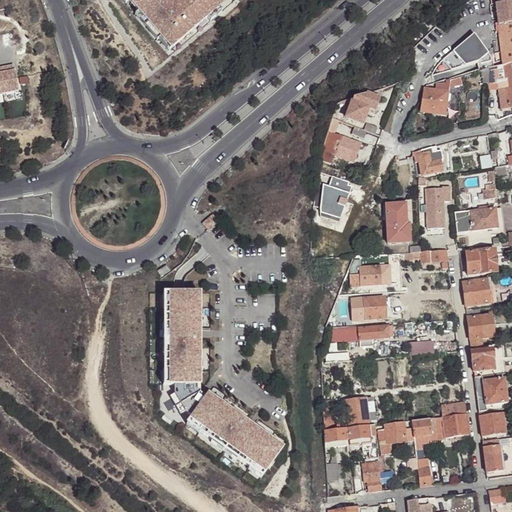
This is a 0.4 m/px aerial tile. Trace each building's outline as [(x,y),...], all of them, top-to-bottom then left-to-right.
[(178,0),(173,4),(169,0),(130,0),(131,0),(133,0),(142,10),(151,21),(149,23),(161,37),(164,36),(172,48),(196,29),(208,19),(220,9),(217,5),(223,0),(178,0)] [(140,11),(142,10),(133,0),(131,0),(140,11)] [(223,0),(217,5),(220,9),(231,0),(223,0)] [(511,63),(511,2),(495,4),(496,14),(503,66),(511,63)] [(223,13),(220,9),(208,19),(212,23),(223,13)] [(151,21),(142,10),(140,11),(136,14),(158,41),(159,39),(161,37),(149,23),(151,21)] [(475,34),(436,62),(427,74),(432,76),(475,63),(476,67),(477,70),(491,66),(488,53),(475,34)] [(161,37),(159,39),(168,51),(172,48),(164,36),(161,37)] [(511,108),(511,63),(503,66),(504,81),(508,109),(511,109),(511,108)] [(0,95),(19,92),(17,79),(14,66),(0,68),(0,95)] [(504,81),(503,66),(487,71),(487,79),(487,92),(498,91),(497,82),(504,81)] [(461,85),(459,78),(450,81),(452,85),(449,86),(448,89),(461,85)] [(497,82),(498,91),(500,110),(508,109),(504,81),(497,82)] [(435,91),(424,89),(420,113),(425,114),(432,115),(433,109),(445,111),(448,92),(435,91)] [(379,90),(365,95),(376,99),(379,90)] [(365,95),(353,98),(352,102),(369,108),(368,109),(374,111),(378,100),(376,99),(365,95)] [(347,101),(338,103),(349,108),(352,102),(353,98),(347,101)] [(352,102),(349,108),(345,118),(362,125),(368,109),(369,108),(352,102)] [(328,128),(332,130),(333,130),(336,120),(335,120),(331,119),(328,128)] [(365,131),(374,135),(377,128),(366,124),(363,130),(365,131)] [(365,131),(363,130),(353,127),(351,134),(363,139),(365,131)] [(327,131),(318,160),(330,164),(334,156),(353,164),(361,144),(331,132),(327,131)] [(497,134),(488,136),(489,144),(499,142),(497,134)] [(481,151),(488,150),(486,138),(478,139),(481,151)] [(457,141),(445,144),(447,152),(459,149),(457,141)] [(490,151),(491,159),(499,157),(497,149),(490,151)] [(420,151),(412,153),(414,164),(419,163),(418,156),(421,155),(420,151)] [(418,156),(419,163),(422,175),(428,174),(441,172),(439,161),(429,163),(427,154),(421,155),(418,156)] [(492,160),(493,169),(500,168),(499,161),(497,159),(492,160)] [(500,168),(493,169),(494,176),(504,174),(503,167),(500,168)] [(425,190),(427,230),(443,230),(442,197),(449,197),(448,188),(441,188),(441,190),(425,190)] [(496,199),(495,190),(485,191),(486,200),(496,199)] [(384,205),(387,245),(409,244),(408,224),(406,224),(404,205),(384,205)] [(501,208),(495,209),(497,230),(498,235),(504,234),(501,208)] [(495,209),(469,212),(472,232),(497,230),(495,209)] [(472,232),(469,212),(454,213),(456,234),(472,232)] [(213,216),(203,224),(209,231),(218,222),(213,216)] [(431,262),(441,262),(447,261),(445,252),(445,251),(431,252),(420,253),(420,261),(420,263),(431,262)] [(495,266),(495,259),(494,251),(465,254),(467,276),(496,274),(495,266)] [(398,263),(420,261),(420,253),(410,253),(398,254),(398,263)] [(511,257),(495,259),(495,266),(511,265),(511,257)] [(170,272),(165,266),(157,272),(162,278),(170,272)] [(379,266),(358,267),(359,286),(380,285),(379,266)] [(359,286),(358,267),(352,268),(349,268),(350,276),(349,277),(350,287),(359,286)] [(488,280),(462,283),(465,307),(491,304),(488,280)] [(170,292),(163,292),(162,293),(162,307),(164,306),(170,307),(170,292)] [(173,292),(170,292),(170,307),(164,306),(164,322),(168,322),(168,337),(168,352),(163,352),(163,368),(167,368),(167,383),(172,383),(172,392),(182,410),(188,416),(186,418),(198,428),(195,432),(206,441),(209,438),(221,448),(233,458),(230,461),(242,471),(246,467),(257,476),(276,454),(246,428),(242,425),(241,424),(240,425),(235,421),(235,419),(232,417),(223,409),(221,412),(215,407),(218,404),(205,394),(203,397),(198,392),(198,369),(195,368),(195,361),(198,362),(199,345),(197,346),(198,338),(199,338),(199,337),(199,335),(199,307),(199,292),(184,292),(179,292),(173,292)] [(351,321),(385,319),(383,298),(349,300),(351,321)] [(490,315),(466,318),(469,340),(481,339),(493,338),(490,315)] [(358,329),(357,326),(331,328),(332,342),(358,340),(358,329)] [(387,327),(358,329),(358,340),(372,339),(388,338),(387,332),(387,327)] [(470,348),(482,347),(481,339),(469,340),(470,348)] [(432,354),(432,341),(407,343),(408,356),(432,354)] [(491,351),(471,353),(473,373),(476,373),(493,371),(492,359),(491,351)] [(325,356),(325,363),(349,362),(348,354),(325,356)] [(350,372),(349,362),(325,363),(320,364),(321,374),(341,372),(350,372)] [(482,382),(482,377),(477,378),(474,378),(478,412),(485,411),(485,407),(482,382)] [(504,379),(486,381),(482,382),(485,407),(507,404),(504,379)] [(182,410),(172,392),(167,394),(177,413),(182,410)] [(376,426),(373,398),(366,399),(369,426),(374,426),(376,426)] [(369,426),(366,399),(344,401),(346,421),(347,429),(348,429),(369,426)] [(332,400),(322,401),(324,431),(335,430),(337,430),(336,422),(336,423),(333,423),(332,400)] [(224,408),(219,403),(218,404),(215,407),(221,412),(223,409),(224,408)] [(442,418),(466,415),(464,403),(441,406),(442,418)] [(491,415),(479,417),(481,438),(505,435),(504,430),(503,420),(503,414),(491,415)] [(445,439),(468,436),(466,415),(442,418),(443,422),(445,439)] [(198,428),(186,418),(182,423),(193,433),(195,432),(198,428)] [(440,422),(443,422),(442,418),(437,419),(434,419),(434,426),(437,426),(440,425),(440,422)] [(428,436),(431,435),(430,420),(412,421),(413,428),(414,437),(428,436)] [(346,421),(336,422),(337,430),(347,429),(346,421)] [(404,422),(384,425),(385,429),(386,441),(387,444),(390,443),(414,440),(414,437),(413,428),(405,429),(404,422)] [(435,435),(436,440),(438,439),(445,439),(443,422),(440,422),(440,425),(437,426),(434,426),(435,435)] [(348,429),(349,441),(370,438),(370,434),(369,426),(348,429)] [(335,430),(324,431),(325,443),(333,442),(349,441),(348,429),(347,429),(337,430),(335,430)] [(386,441),(385,429),(378,430),(379,442),(386,441)] [(421,444),(436,442),(436,440),(435,435),(431,435),(428,436),(414,437),(414,440),(415,444),(421,444)] [(221,448),(209,438),(206,441),(205,443),(217,453),(221,448)] [(499,447),(502,472),(509,471),(510,473),(511,472),(511,438),(498,440),(499,447)] [(482,442),(483,449),(499,447),(498,440),(482,442)] [(386,441),(379,442),(381,455),(391,454),(390,443),(387,444),(386,441)] [(483,449),(486,474),(502,472),(499,447),(483,449)] [(233,458),(221,448),(217,453),(229,463),(230,461),(233,458)] [(420,487),(430,486),(430,485),(427,460),(423,460),(417,461),(418,470),(420,487)] [(326,463),(326,479),(329,479),(338,478),(338,475),(337,465),(337,463),(334,463),(331,463),(328,463),(326,463)] [(363,475),(379,473),(378,463),(364,465),(362,465),(363,475)] [(252,483),(257,476),(246,467),(242,471),(241,473),(252,483)] [(379,473),(363,475),(364,482),(367,482),(379,480),(379,475),(379,473)] [(379,480),(367,482),(368,490),(368,493),(381,491),(380,481),(379,480)] [(488,492),(490,502),(505,500),(503,490),(488,492)] [(408,511),(431,511),(431,509),(433,508),(428,504),(428,499),(407,501),(408,511)] [(380,511),(382,511),(395,510),(395,503),(380,504),(380,511)]
